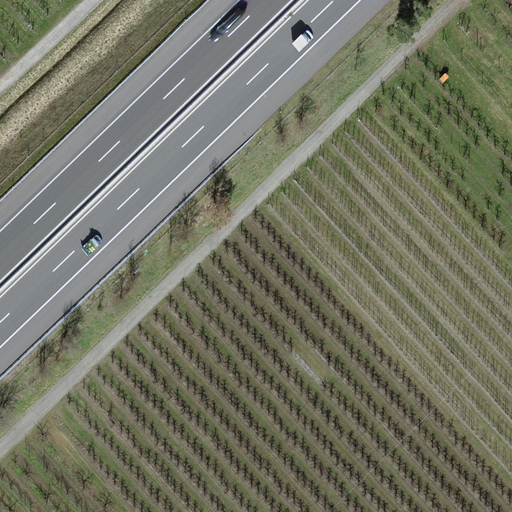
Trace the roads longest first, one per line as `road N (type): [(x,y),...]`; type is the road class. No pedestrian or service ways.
road 1 (track): [(456,0),(0,443)]
road 2 (motorway): [(0,323),(333,0)]
road 3 (motorway): [(264,0),(0,255)]
road 4 (track): [(0,92),(97,0)]
